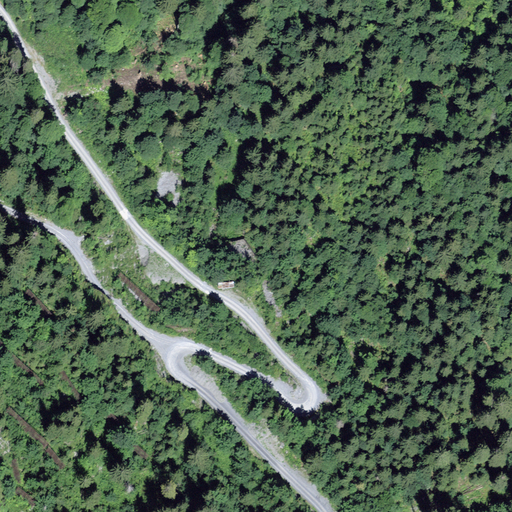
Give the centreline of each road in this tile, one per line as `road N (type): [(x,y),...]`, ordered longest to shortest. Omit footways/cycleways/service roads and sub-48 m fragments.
road 1 (track): [(0,8),(125,217),(190,277),(235,305),(308,385),(314,401),(301,409),(196,347),(174,344),(167,353),(325,511)]
road 2 (track): [(169,347),(113,305),(65,237),(0,205)]
